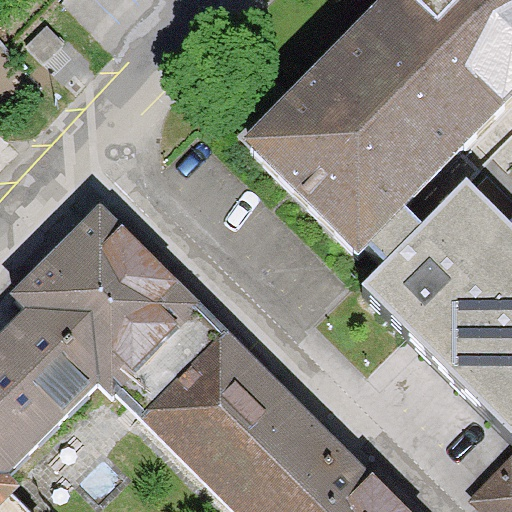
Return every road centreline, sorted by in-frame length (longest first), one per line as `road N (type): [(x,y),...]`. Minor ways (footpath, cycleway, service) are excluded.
road 1 (residential): [(469,511),(103,121)]
road 2 (residential): [(221,0),(103,121)]
road 3 (residential): [(103,121),(0,240)]
